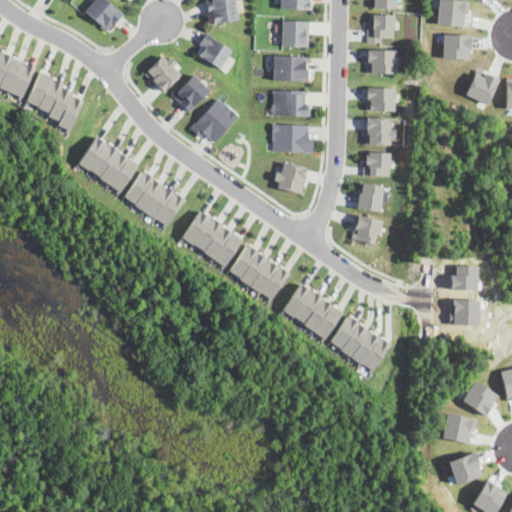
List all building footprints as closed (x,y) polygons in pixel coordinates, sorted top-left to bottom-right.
[(106,0),(117,9),(117,8),(123,13),(114,24),(113,23),(105,31),(100,26),(101,24),(85,10),(93,0),(106,0)] [(216,22),(216,24),(214,24),(214,23),(209,24),(207,13),(208,13),(206,0),(235,0),(239,19),(216,22)] [(310,0),(310,8),(280,7),(280,0),(310,0)] [(396,7),(395,0),(373,0),(373,8),(396,7)] [(438,0),(436,23),(463,26),(464,13),(467,13),(468,0),(438,0)] [(371,13),(394,14),(394,38),(382,37),(382,42),(367,41),(367,27),(370,27),(371,13)] [(309,45),(282,45),(282,19),(310,20),(309,45)] [(228,55),(235,59),(227,72),(199,54),(199,53),(196,52),(201,44),(199,43),(206,31),(214,36),(213,37),(232,49),(228,55)] [(443,32),(442,58),(470,58),(470,33),(443,32)] [(367,48),(396,50),(395,73),(366,71),(367,48)] [(1,51),(0,53),(0,84),(1,85),(14,57),(1,51)] [(311,81),(273,79),(274,54),(305,56),(304,60),(306,60),(306,66),(312,67),(311,81)] [(144,73),(162,90),(180,73),(173,66),(176,62),(169,56),(166,59),(161,55),(144,73)] [(14,57),(25,62),(12,90),(1,85),(14,57)] [(25,62),(35,67),(22,95),(12,90),(25,62)] [(476,68),(465,93),(487,103),(498,77),(476,68)] [(41,69),(28,99),(40,104),(52,77),(53,74),(41,69)] [(209,88),(194,104),(195,105),(189,111),(179,102),(180,101),(171,93),(176,88),(178,90),(193,73),(209,88)] [(52,77),(64,82),(63,84),(51,111),(39,106),(40,104),(52,77)] [(51,111),(50,114),(61,119),(73,94),(75,89),(63,84),(51,111)] [(396,87),(395,110),(366,109),(367,87),(368,87),(368,86),(396,87)] [(307,103),(306,116),(272,114),(272,110),(271,110),(271,107),(272,107),(272,103),(273,103),(274,89),(305,91),(304,102),(307,103)] [(61,119),(60,122),(71,128),(84,99),(73,94),(61,119)] [(225,104),(226,103),(230,107),(229,108),(230,109),(231,108),(239,115),(237,117),(215,141),(210,137),(209,138),(204,133),(201,137),(190,127),(218,97),(225,104)] [(366,145),(389,146),(389,137),(394,137),(394,129),(389,129),(389,117),(365,116),(364,143),(366,143),(366,145)] [(309,130),(309,137),(313,137),(313,152),(305,152),(305,151),(272,150),(273,139),(272,139),(272,134),(273,134),(273,133),(272,133),(273,122),(275,122),(275,123),(308,124),(308,130),(309,130)] [(96,134),(80,160),(92,168),(109,143),(96,134)] [(92,168),(103,176),(120,150),(109,143),(92,168)] [(103,176),(113,182),(130,157),(120,150),(103,176)] [(364,150),(390,151),(390,175),(367,174),(364,173),(364,150)] [(113,182),(123,189),(141,164),(130,157),(113,182)] [(281,161),(304,166),(301,180),(303,181),(300,193),(274,187),(276,180),(271,179),(272,171),(278,172),(281,161)] [(145,169),(127,194),(138,202),(156,178),(145,169)] [(138,202),(147,209),(165,185),(156,178),(138,202)] [(355,208),(379,211),(381,200),(387,201),(388,190),(382,189),(382,185),(360,182),(359,192),(357,192),(355,208)] [(147,209),(158,216),(175,191),(165,185),(147,209)] [(158,216),(168,223),(185,198),(175,191),(158,216)] [(201,209),(183,235),(193,243),(212,217),(201,209)] [(356,214),(382,220),(379,234),(375,233),(373,244),(350,238),(356,214)] [(193,243),(204,250),(222,224),(212,217),(193,243)] [(204,250),(215,258),(233,232),(222,224),(204,250)] [(215,258),(224,264),(242,239),(233,232),(215,258)] [(246,244),(229,268),(240,276),(257,252),(246,244)] [(240,276),(250,284),(268,259),(257,252),(240,276)] [(250,284),(261,291),(261,290),(278,267),(268,259),(250,284)] [(261,290),(272,298),(290,273),(280,265),(278,267),(261,290)] [(301,281),(284,307),(294,314),(312,290),(301,281)] [(294,314),(305,322),(323,297),(312,290),(294,314)] [(305,322),(316,330),(334,305),(323,297),(305,322)] [(316,330),(326,337),(344,312),(334,305),(316,330)] [(348,315),(332,339),(343,347),(360,323),(348,315)] [(343,347),(353,354),(370,330),(360,323),(343,347)] [(353,354),(364,362),(381,338),(370,330),(353,354)] [(364,362),(373,369),(390,345),(381,338),(364,362)] [(511,367),(500,370),(506,400),(511,398),(511,367)] [(462,398),(485,415),(499,395),(475,379),(462,398)] [(447,412),(442,436),(468,441),(470,430),(472,430),(474,418),(447,412)] [(446,459),(455,484),(481,475),(472,451),(446,459)] [(486,478),(471,502),(487,511),(493,511),(507,491),(486,478)]
